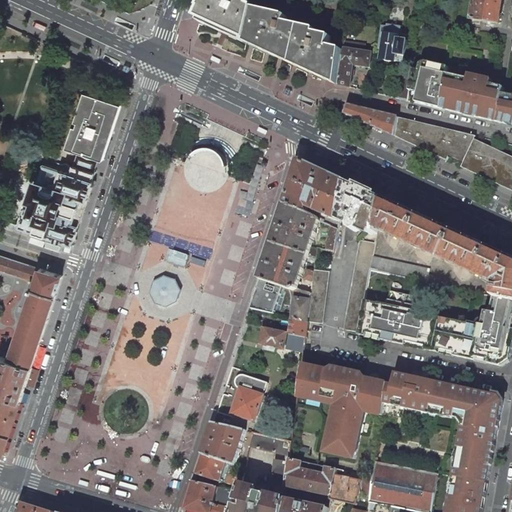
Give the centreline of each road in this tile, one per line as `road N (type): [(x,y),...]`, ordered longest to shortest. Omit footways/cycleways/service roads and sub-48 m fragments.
road 1 (tertiary): [(156,57),(16,478)]
road 2 (residential): [(174,511),(302,126)]
road 3 (residential): [(312,131),(328,97),(346,95),(511,135)]
road 4 (primary): [(511,223),(312,131)]
road 5 (residential): [(511,384),(328,341)]
road 6 (primary): [(302,126),(156,57)]
road 7 (primary): [(156,57),(31,0)]
road 8 (unknown): [(117,263),(160,309),(192,294),(217,307)]
